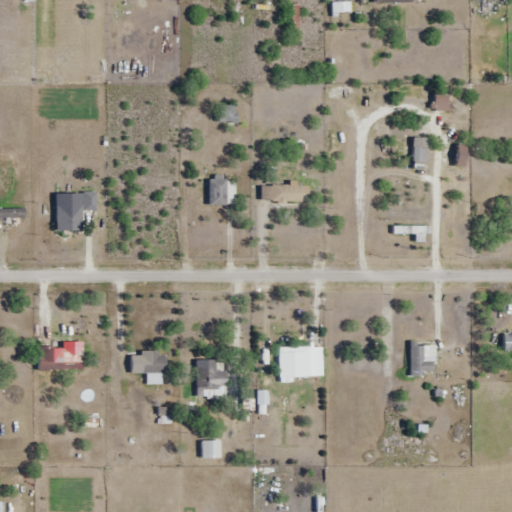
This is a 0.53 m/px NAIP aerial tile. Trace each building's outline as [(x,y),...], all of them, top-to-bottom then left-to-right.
[(490,15),(490,0),(482,0),(483,15),(490,15)] [(450,112),(450,96),(434,96),(434,112),(450,112)] [(219,107),(219,123),(236,123),(236,107),(219,107)] [(427,139),(412,139),(412,170),(427,170),(427,139)] [(235,181),(209,181),(209,207),(235,207),(235,181)] [(301,186),(261,186),(261,204),(301,204),(301,186)] [(83,193),(83,211),(95,211),(95,193),(83,193)] [(81,225),(81,205),(55,205),(55,225),(81,225)] [(0,218),(24,219),(24,209),(0,209),(0,218)] [(38,370),(83,370),(83,342),(61,342),(61,347),(38,347),(38,370)] [(410,343),(410,377),(435,377),(435,343),(410,343)] [(321,348),(278,348),(279,382),(291,382),(291,377),(322,377),(321,348)] [(165,385),(165,352),(141,352),(140,374),(146,374),(146,385),(165,385)] [(197,360),(197,399),(225,398),(224,360),(197,360)]
